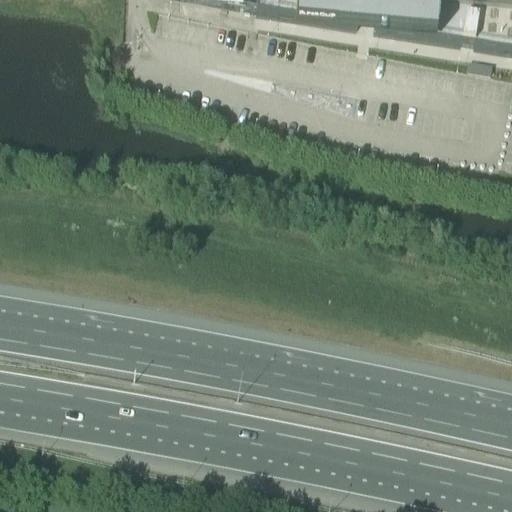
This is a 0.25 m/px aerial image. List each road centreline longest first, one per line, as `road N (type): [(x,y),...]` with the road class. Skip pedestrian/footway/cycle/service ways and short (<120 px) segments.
road 1 (motorway): [(511,432),(244,373),(0,333)]
road 2 (motorway): [(0,391),(511,490)]
